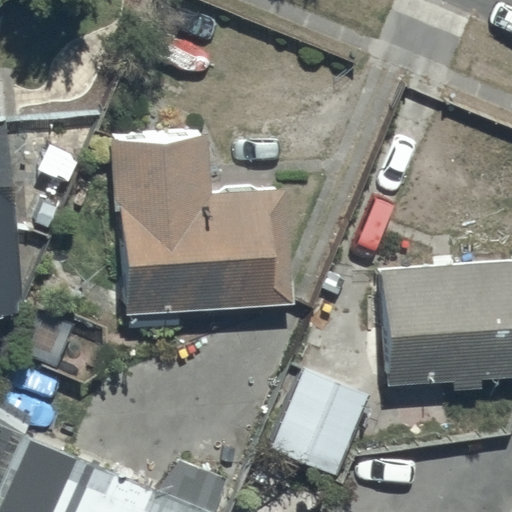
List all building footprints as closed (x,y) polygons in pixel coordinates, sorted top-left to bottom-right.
[(136,82),(191,104),(202,75),(148,52),(136,82)] [(0,300),(13,300),(0,83),(0,300)] [(202,123),(106,128),(110,202),(116,202),(121,305),(124,305),(125,322),(178,319),(177,301),(283,295),(277,181),(205,184),(202,123)] [(511,253),(373,261),(378,377),(447,374),(447,383),(475,382),(474,373),(511,370),(511,253)] [(295,358),(260,440),(327,468),(362,386),(295,358)] [(0,458),(5,461),(0,472),(0,511),(205,511),(210,502),(206,501),(220,469),(170,446),(155,479),(9,418),(0,437),(0,458)]
